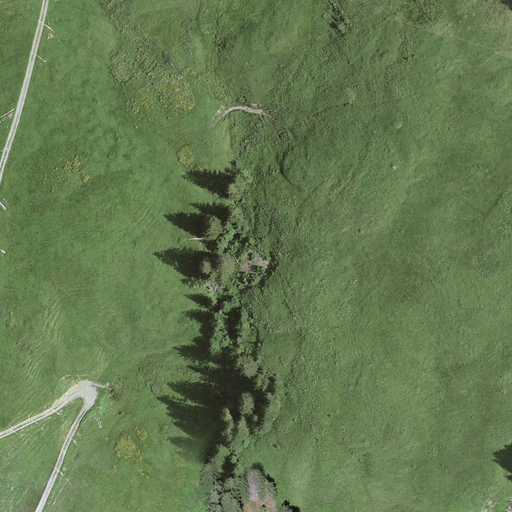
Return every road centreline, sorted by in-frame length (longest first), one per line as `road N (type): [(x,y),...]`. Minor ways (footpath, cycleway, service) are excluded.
road 1 (track): [(35,511),(85,406),(81,393),(0,435)]
road 2 (track): [(0,174),(42,0)]
